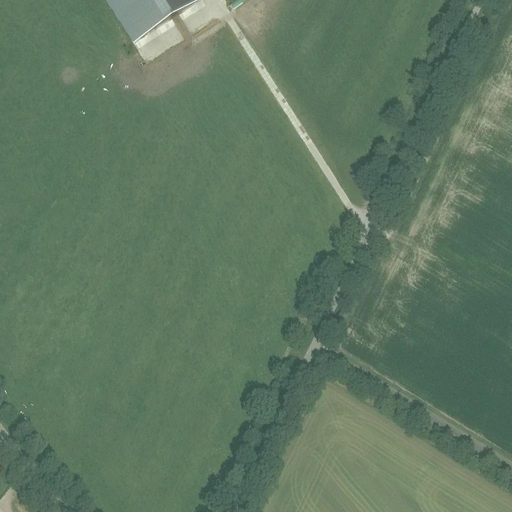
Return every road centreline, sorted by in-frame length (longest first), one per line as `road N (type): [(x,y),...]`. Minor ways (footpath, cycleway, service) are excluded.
road 1 (unclassified): [(234,511),(481,0)]
road 2 (unknown): [(318,339),(511,462)]
